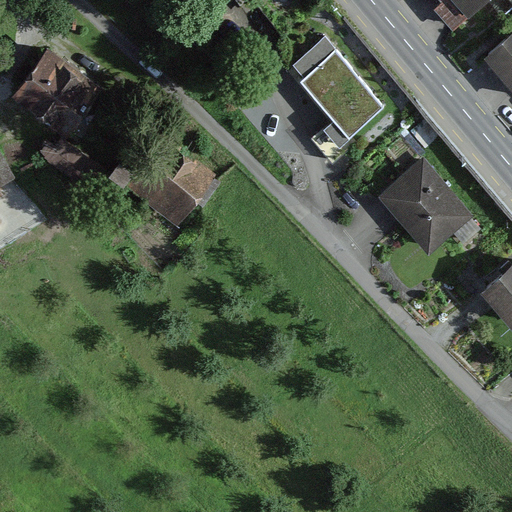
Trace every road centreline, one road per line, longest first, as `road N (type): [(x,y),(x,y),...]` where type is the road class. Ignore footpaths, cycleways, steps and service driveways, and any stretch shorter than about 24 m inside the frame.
road 1 (residential): [(511,426),(282,193),(74,0)]
road 2 (primary): [(511,167),(371,0)]
